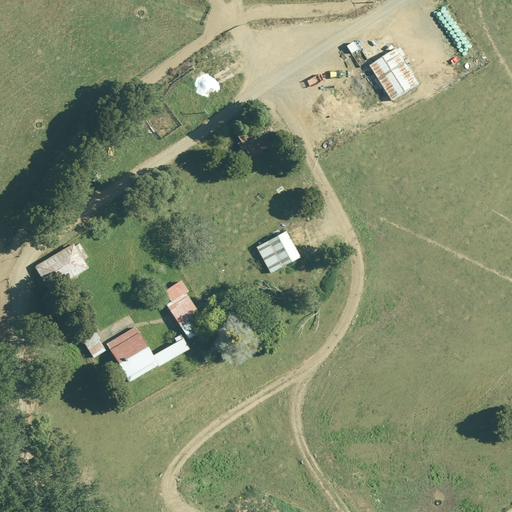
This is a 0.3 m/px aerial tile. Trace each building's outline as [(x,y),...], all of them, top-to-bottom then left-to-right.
[(397,48),(371,66),(393,101),(420,83),(397,48)] [(299,257),(286,232),(256,248),(269,273),(299,257)] [(67,279),(87,268),(82,260),(85,258),(79,247),(75,249),(73,245),(35,266),(44,283),(60,274),(62,278),(65,276),(67,279)] [(192,317),(199,314),(180,282),(164,291),(170,301),(165,304),(185,338),(200,330),(192,317)] [(181,335),(174,339),(176,343),(151,356),(135,327),(107,343),(128,382),(188,349),(181,335)]
